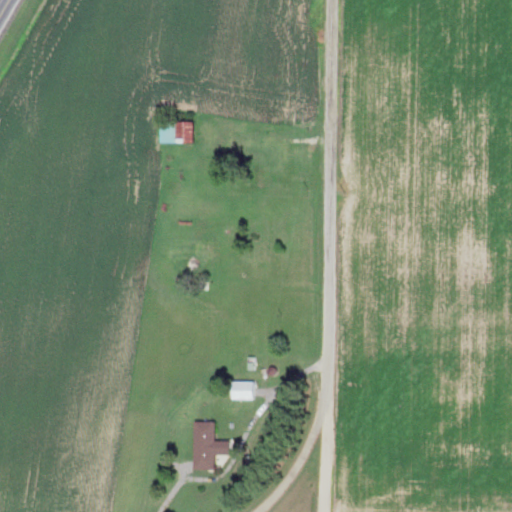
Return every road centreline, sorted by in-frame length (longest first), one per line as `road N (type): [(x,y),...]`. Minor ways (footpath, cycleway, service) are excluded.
road 1 (residential): [(328,511),(337,0)]
road 2 (residential): [(264,511),(293,484),(329,410)]
